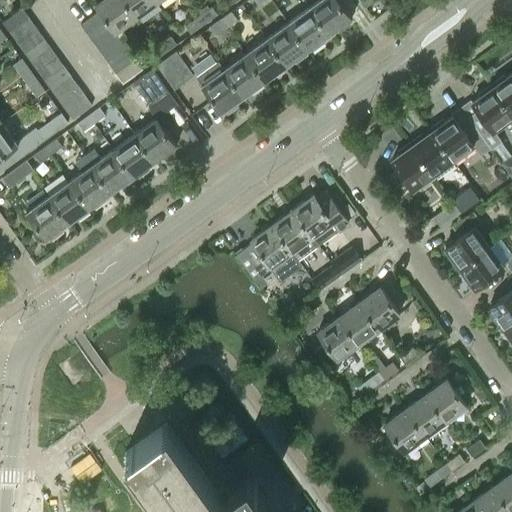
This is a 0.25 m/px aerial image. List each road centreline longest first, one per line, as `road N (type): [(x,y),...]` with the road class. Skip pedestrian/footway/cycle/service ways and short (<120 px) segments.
road 1 (tertiary): [(53,314),(319,124)]
road 2 (residential): [(511,388),(319,124)]
road 3 (tertiary): [(319,124),(477,0)]
road 4 (tertiary): [(11,511),(22,358)]
